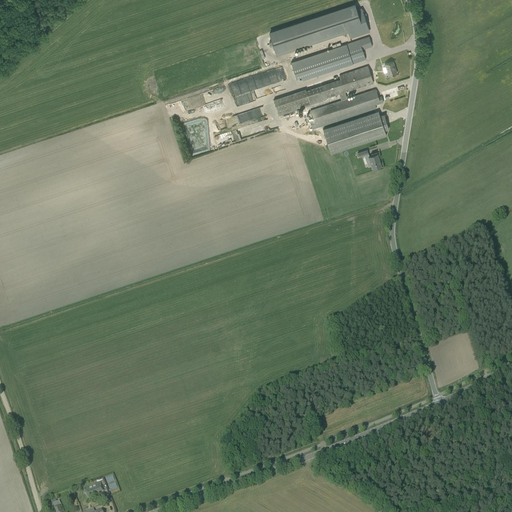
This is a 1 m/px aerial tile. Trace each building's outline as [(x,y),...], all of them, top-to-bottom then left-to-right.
[(366,23),(366,22),(362,8),(357,10),(355,5),(269,33),(276,53),(347,30),(350,38),(360,35),(361,34),(362,33),(363,33),(364,32),(365,31),(365,30),(366,28),(366,27),(366,26),(366,25),(366,24),(366,23)] [(366,59),(362,49),(372,46),(369,36),(291,62),(296,78),(301,76),(303,80),(366,59)] [(384,64),(387,72),(385,73),(386,77),(397,73),(393,61),(384,64)] [(339,95),(345,93),(345,92),(373,82),(368,66),(304,87),(305,89),(274,100),(279,116),(311,105),(310,105),(339,95)] [(341,100),(310,111),(311,113),(312,116),(314,123),(309,125),(310,130),(316,128),(316,127),(368,110),(367,107),(383,102),(381,96),(378,97),(375,89),(347,98),(345,93),(339,95),(341,100)] [(202,106),(214,101),(210,90),(198,95),(202,106)] [(241,113),(244,122),(266,116),(263,106),(241,113)] [(378,111),(323,129),(331,153),(386,135),(385,130),(389,129),(384,114),(380,116),(378,111)] [(316,129),(319,139),(325,137),(322,127),(316,129)] [(371,165),(372,169),(381,167),(377,154),(368,156),(368,154),(365,155),(368,166),(371,165)] [(83,488),(85,493),(89,491),(91,495),(103,490),(100,483),(83,488)] [(60,511),(58,506),(60,505),(59,501),(51,504),(53,508),(52,508),(54,511),(60,511)]
